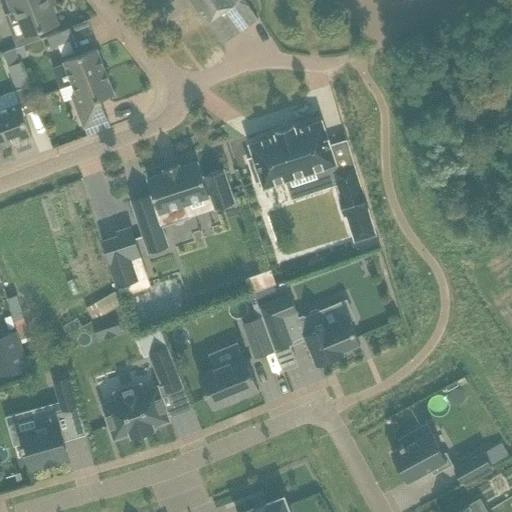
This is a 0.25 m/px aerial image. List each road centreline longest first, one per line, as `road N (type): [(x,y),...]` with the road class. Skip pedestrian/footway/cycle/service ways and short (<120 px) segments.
road 1 (residential): [(36,511),(296,418),(322,416),(341,430),(385,511)]
road 2 (residential): [(0,184),(163,121),(173,90)]
road 3 (residential): [(315,64),(261,60),(173,90)]
